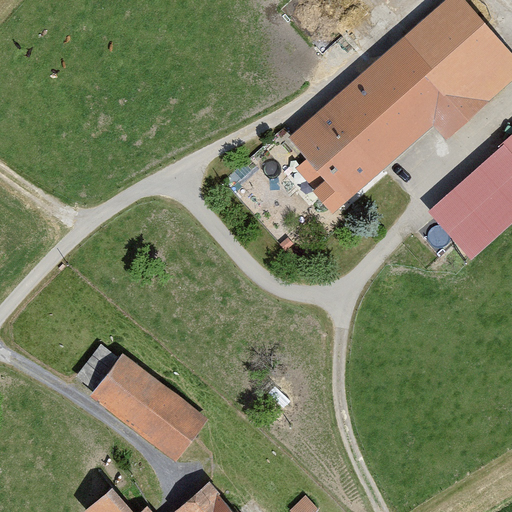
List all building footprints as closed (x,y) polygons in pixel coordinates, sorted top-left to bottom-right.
[(453,3),(294,139),(342,196),(502,59),(453,3)] [(511,135),(431,210),(467,249),(511,207),(511,135)] [(197,422),(115,360),(93,389),(174,451),(197,422)] [(228,511),(205,486),(174,511),(141,511),(138,509),(134,511),(121,511),(104,492),(83,510),(84,511),(228,511)] [(300,494),(289,508),(293,511),(304,511),(312,503),(300,494)]
